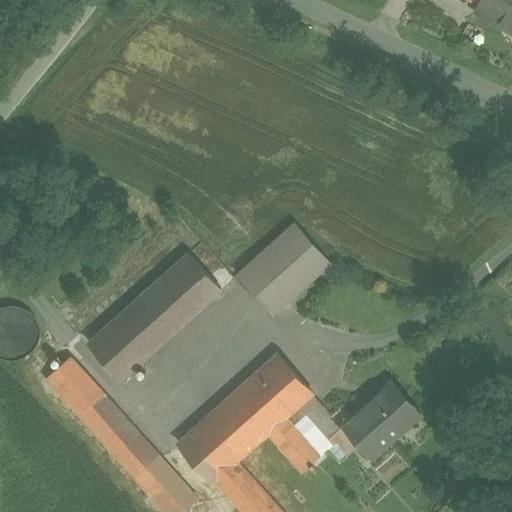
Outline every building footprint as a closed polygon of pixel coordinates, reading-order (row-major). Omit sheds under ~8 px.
[(511,0),(481,0),(478,5),(476,9),(475,9),(511,30),(511,0)] [(231,275),(273,316),(329,262),(287,220),(231,275)] [(189,254),(90,342),(122,378),(221,290),(189,254)] [(4,306),(0,307),(0,356),(1,357),(5,359),(9,359),(13,360),(18,359),(21,358),(25,357),(29,354),(32,352),(34,349),(36,346),(38,344),(39,341),(40,337),(40,332),(40,327),(39,323),(38,321),(36,317),(33,314),(31,312),(29,310),(25,308),(21,306),(17,305),(12,305),(7,305),(4,306)] [(278,353),(179,442),(214,481),(215,480),(243,511),(284,511),(237,460),(269,432),(304,471),(310,465),(312,467),(315,464),(313,462),(338,440),(348,452),(358,443),(343,426),(341,428),(330,416),(332,415),(312,393),(313,393),(278,353)] [(182,511),(198,498),(71,356),(46,377),(166,511),(182,511)] [(392,381),(342,425),(343,426),(358,443),(371,457),(420,413),(392,381)]
